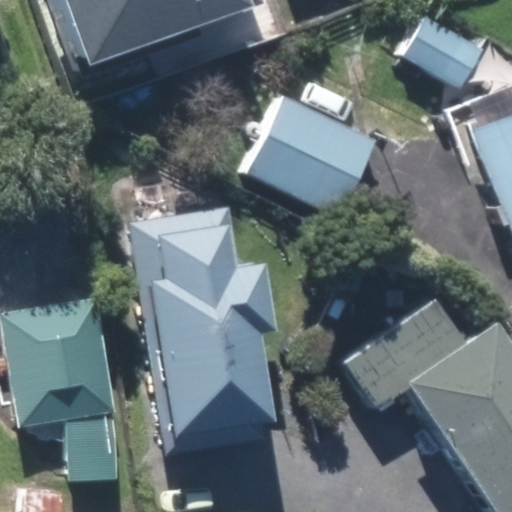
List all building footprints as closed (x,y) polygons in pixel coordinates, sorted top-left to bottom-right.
[(68,0),(82,35),(172,0),(68,0)] [(481,42),(418,12),(397,56),(460,86),(481,42)] [(472,144),(511,241),(511,87),(443,116),(457,151),(472,144)] [(373,135),(280,94),(247,171),(340,211),(373,135)] [(182,186),(120,193),(131,260),(151,257),(154,276),(144,277),(167,428),(273,411),(260,330),(272,328),(258,237),(239,240),(232,198),(185,206),(182,186)] [(96,293),(0,307),(0,347),(11,421),(62,414),(72,477),(123,469),(96,293)] [(457,339),(426,293),(336,359),(373,409),(407,383),(502,511),(511,511),(511,341),(494,314),(457,339)]
